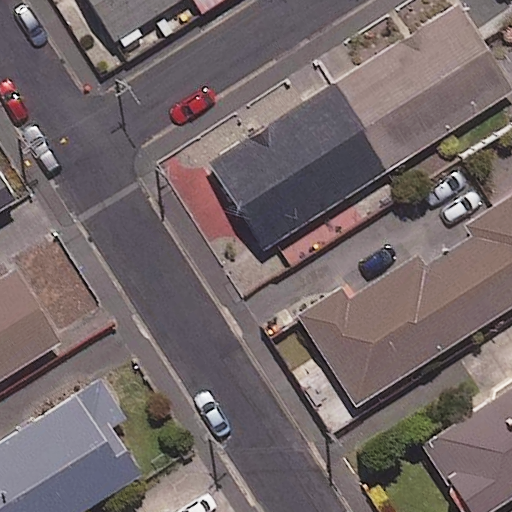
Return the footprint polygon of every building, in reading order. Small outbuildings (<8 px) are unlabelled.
[(87,0),(112,39),(174,0),(87,0)] [(511,86),(457,0),(455,0),(206,158),(262,247),(511,88),(511,86)] [(0,201),(12,193),(0,176),(0,201)] [(346,296),(337,282),(296,308),(354,400),(511,300),(511,187),(463,218),(470,231),(420,262),(414,253),(346,296)] [(0,373),(58,337),(14,267),(0,275),(0,373)] [(473,511),(479,511),(511,490),(511,373),(505,378),(509,384),(425,439),(473,511)] [(123,416),(97,375),(0,436),(0,511),(72,511),(140,469),(111,424),(123,416)]
